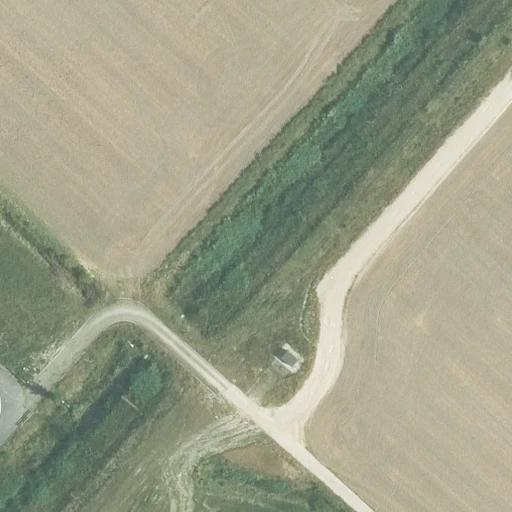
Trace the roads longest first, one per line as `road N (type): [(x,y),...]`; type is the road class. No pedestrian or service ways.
road 1 (unclassified): [(511,87),(236,394)]
road 2 (unknown): [(133,511),(236,394)]
